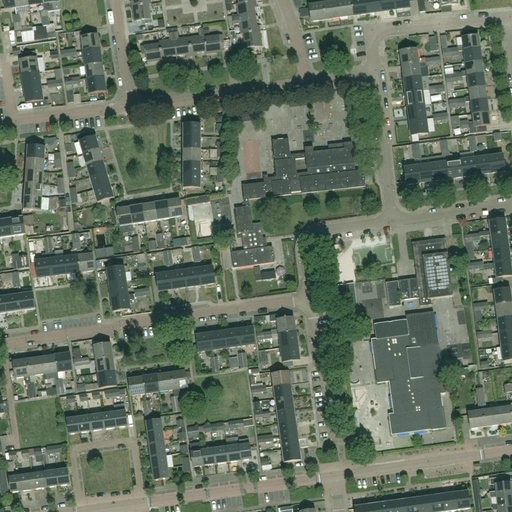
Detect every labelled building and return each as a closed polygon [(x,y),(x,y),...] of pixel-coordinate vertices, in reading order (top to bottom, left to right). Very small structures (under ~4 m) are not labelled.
[(3,0),(5,10),(15,8),(13,0),(3,0)] [(29,6),(27,0),(13,0),(15,8),(29,6)] [(41,12),(42,19),(48,18),(47,12),(61,10),(60,2),(59,2),(53,3),(52,0),(42,0),(43,4),(44,11),(41,12)] [(316,0),(318,5),(310,6),(312,23),(327,21),(324,4),(323,0),(316,0)] [(323,0),(324,4),(327,21),(341,19),(338,2),(330,3),(329,0),(323,0)] [(345,0),(346,1),(338,2),(341,19),(355,17),(352,0),(345,0)] [(366,0),(353,0),(352,0),(355,17),(369,15),(366,0)] [(380,0),(366,0),(369,15),(383,13),(380,0)] [(380,0),(383,13),(397,11),(395,0),(380,0)] [(409,0),(395,0),(397,11),(411,9),(409,0)] [(423,0),(417,0),(419,13),(426,12),(423,0)] [(253,2),(238,4),(236,4),(238,15),(231,16),(232,20),(255,17),(253,3),(253,2)] [(148,4),(134,6),(132,6),(134,22),(145,21),(145,24),(151,23),(148,4)] [(257,32),(255,17),(232,20),(232,24),(238,23),(240,34),(242,34),(257,32)] [(206,52),(204,37),(203,29),(198,29),(199,35),(189,37),(191,54),(205,52),(206,52)] [(257,32),(242,34),(245,53),(251,52),(251,48),(261,47),(259,31),(257,32)] [(162,58),(177,56),(173,32),(169,33),(170,40),(159,41),(159,44),(162,58)] [(173,32),(177,56),(191,54),(189,37),(178,38),(177,32),(173,32)] [(83,52),(100,50),(98,35),(81,38),(83,52)] [(206,52),(205,52),(206,54),(221,52),(220,42),(223,41),(222,35),(204,37),(206,52)] [(464,51),(479,49),(477,36),(462,38),(463,46),(458,47),(459,52),(464,51)] [(437,51),(439,50),(438,47),(437,47),(435,37),(429,38),(431,52),(437,51)] [(162,58),(159,44),(141,46),(142,53),(145,52),(147,63),(162,60),(162,58)] [(400,52),(402,66),(418,64),(426,63),(425,60),(425,58),(418,59),(416,49),(400,52)] [(464,51),(466,64),(481,61),(479,49),(464,51)] [(69,58),(76,56),(75,50),(68,51),(69,58)] [(102,64),(100,50),(83,52),(85,66),(102,64)] [(61,59),(69,58),(68,51),(60,52),(61,59)] [(51,60),(59,59),(58,52),(50,53),(51,60)] [(39,73),(37,58),(20,61),(22,75),(39,73)] [(460,77),(467,76),(483,74),(481,61),(466,64),(467,72),(460,73),(460,74),(460,77)] [(104,78),(102,64),(85,66),(87,80),(104,78)] [(402,66),(404,80),(420,78),(418,64),(402,66)] [(22,75),(24,89),(41,87),(39,73),(22,75)] [(468,79),(469,89),(484,87),(483,74),(467,76),(460,77),(460,74),(452,75),(453,81),(468,79)] [(73,85),(72,78),(65,79),(66,86),(73,85)] [(104,78),(87,80),(89,94),(106,92),(104,78)] [(406,94),(422,92),(429,91),(429,88),(429,86),(421,87),(420,78),(404,80),(406,94)] [(63,87),(62,80),(55,81),(56,88),(63,87)] [(48,89),(56,88),(55,81),(47,82),(48,89)] [(66,87),(68,103),(74,103),(73,91),(72,86),(66,87)] [(41,92),(41,87),(24,89),(26,104),(32,103),(43,101),(41,92)] [(464,103),(471,102),(486,100),(484,87),(469,89),(470,98),(463,99),(464,103)] [(408,108),(424,106),(422,92),(406,94),(408,108)] [(193,107),(191,98),(172,101),(173,110),(193,107)] [(43,101),(32,103),(33,109),(49,106),(48,100),(43,101)] [(471,102),(473,114),(488,112),(486,100),(471,102)] [(408,108),(410,122),(426,120),(424,106),(408,108)] [(486,126),(490,126),(488,112),(473,114),(474,123),(468,124),(468,121),(459,122),(460,127),(460,130),(469,129),(469,135),(487,132),(486,126)] [(262,113),(253,114),(254,121),(263,120),(262,113)] [(452,128),(460,127),(459,122),(459,117),(451,118),(452,128)] [(426,120),(410,122),(411,136),(428,134),(426,120)] [(183,137),(200,137),(200,124),(183,124),(183,137)] [(502,141),(500,133),(493,134),(494,142),(502,141)] [(83,154),(99,149),(95,136),(79,141),(80,146),(83,154)] [(183,150),(201,150),(200,137),(183,137),(183,150)] [(272,141),(277,177),(264,178),(264,183),(242,186),(244,201),(245,207),(235,209),(238,234),(241,233),(244,251),(231,253),(233,269),(274,264),(272,247),(264,248),(261,223),(252,225),(249,201),(266,199),(265,193),(273,192),(273,198),(291,196),(291,193),(301,192),(302,195),(365,188),(363,171),(355,172),(352,142),(328,145),(329,150),(314,152),(313,147),(304,148),(305,153),(290,155),(288,139),(272,141)] [(26,160),(44,161),(45,148),(27,147),(26,160)] [(83,154),(86,166),(103,161),(99,149),(83,154)] [(183,162),(201,162),(201,150),(183,150),(183,162)] [(503,155),(488,157),(491,174),(505,172),(503,155)] [(488,157),(474,159),(477,176),(491,174),(488,157)] [(474,159),(460,161),(463,178),(477,176),(474,159)] [(26,160),(26,173),(43,174),(44,161),(26,160)] [(90,178),(107,173),(103,161),(86,166),(90,178)] [(460,161),(446,163),(449,179),(463,178),(460,161)] [(183,175),(201,175),(201,162),(183,162),(183,175)] [(446,163),(432,165),(435,181),(449,179),(446,163)] [(432,165),(418,167),(421,183),(435,181),(432,165)] [(421,183),(418,167),(404,169),(406,185),(421,183)] [(26,173),(25,185),(43,186),(43,174),(26,173)] [(90,178),(94,190),(110,185),(107,173),(90,178)] [(201,175),(183,175),(183,188),(201,188),(201,175)] [(25,185),(24,198),(42,199),(43,186),(25,185)] [(110,185),(94,190),(98,203),(114,198),(110,185)] [(185,199),(187,206),(210,203),(209,195),(185,199)] [(42,199),(24,198),(23,211),(41,212),(42,199)] [(167,201),(170,219),(171,226),(176,226),(175,218),(183,216),(180,199),(167,201)] [(170,219),(167,201),(155,204),(158,221),(170,219)] [(193,221),(198,220),(196,210),(213,207),(212,203),(190,207),(193,221)] [(158,221),(155,204),(142,206),(145,223),(158,221)] [(130,208),(133,225),(145,223),(142,206),(130,208)] [(133,225),(130,208),(117,210),(120,227),(133,225)] [(23,218),(10,220),(12,237),(25,235),(23,218)] [(10,220),(0,221),(0,238),(12,237),(10,220)] [(490,236),(507,234),(505,220),(489,222),(490,236)] [(507,234),(490,236),(492,250),(509,248),(507,234)] [(412,244),(417,279),(399,281),(401,301),(419,299),(420,307),(432,305),(431,300),(453,297),(446,239),(412,244)] [(96,259),(114,256),(113,248),(95,251),(96,259)] [(509,248),(492,250),(494,264),(511,262),(509,248)] [(65,259),(67,275),(81,273),(78,251),(72,252),(73,258),(65,259)] [(78,251),(81,273),(95,272),(93,255),(83,256),(82,251),(78,251)] [(51,261),(53,277),(67,275),(65,259),(51,261)] [(53,277),(51,261),(36,262),(38,279),(53,277)] [(503,283),(503,278),(511,276),(511,272),(511,262),(494,264),(490,265),(491,270),(495,270),(496,279),(492,279),(493,284),(503,283)] [(110,284),(126,282),(124,268),(107,270),(110,284)] [(198,270),(201,286),(215,284),(213,268),(198,270)] [(184,272),(187,288),(201,286),(198,270),(184,272)] [(170,274),(173,290),(187,288),(184,272),(170,274)] [(173,290),(170,274),(156,276),(158,292),(173,290)] [(239,300),(238,277),(227,277),(227,285),(228,285),(229,300),(239,300)] [(126,282),(110,284),(112,298),(128,296),(126,282)] [(389,308),(401,306),(398,282),(386,283),(389,308)] [(488,307),(495,306),(511,304),(510,289),(504,290),(503,285),(493,287),(493,292),(494,291),(495,300),(487,301),(488,303),(488,307)] [(33,294),(19,296),(21,312),(35,310),(33,294)] [(19,296),(5,298),(7,314),(21,312),(19,296)] [(128,296),(112,298),(114,313),(130,310),(128,296)] [(511,317),(511,305),(511,304),(495,306),(497,320),(511,317)] [(389,383),(394,415),(390,419),(392,436),(447,429),(444,407),(443,407),(441,394),(446,394),(439,346),(438,346),(434,313),(406,317),(407,321),(374,326),(376,340),(372,341),(378,385),(389,383)] [(278,322),(278,321),(283,320),(282,315),(270,316),(271,323),(278,322)] [(511,317),(497,320),(499,334),(511,332),(511,317)] [(294,318),(283,320),(278,321),(278,322),(279,335),(296,333),(294,318)] [(253,329),(239,331),(241,347),(256,345),(253,329)] [(227,349),(241,347),(239,331),(225,333),(227,349)] [(511,332),(499,334),(501,348),(511,346),(511,332)] [(227,349),(225,333),(211,335),(213,351),(227,349)] [(279,335),(281,349),(297,346),(296,333),(279,335)] [(199,353),(213,351),(211,335),(197,337),(199,353)] [(95,362),(112,359),(110,345),(93,347),(95,362)] [(283,363),(291,362),(299,361),(297,346),(281,349),(283,363)] [(511,360),(511,346),(501,348),(502,362),(511,360)] [(81,350),(74,351),(75,361),(82,360),(81,350)] [(55,357),(57,373),(71,371),(69,355),(55,357)] [(43,375),(57,373),(55,357),(41,359),(43,375)] [(41,359),(27,361),(30,377),(43,375),(41,359)] [(95,362),(97,376),(114,373),(112,359),(95,362)] [(30,377),(27,361),(13,363),(15,380),(24,378),(25,386),(28,385),(29,392),(35,392),(34,384),(31,384),(30,377)] [(488,362),(480,363),(481,370),(489,369),(488,362)] [(175,398),(178,398),(182,397),(181,390),(188,389),(185,372),(171,374),(173,391),(174,391),(174,397),(175,398)] [(274,388),(291,385),(289,372),(272,375),(274,388)] [(99,390),(115,387),(114,373),(97,376),(99,390)] [(171,374),(157,376),(159,393),(173,391),(171,374)] [(157,376),(143,378),(145,395),(159,393),(157,376)] [(131,397),(145,395),(143,378),(129,380),(131,397)] [(85,385),(77,386),(78,393),(86,392),(85,385)] [(291,385),(274,388),(275,400),(293,398),(291,385)] [(172,406),(179,405),(178,398),(175,398),(174,397),(171,398),(172,406)] [(293,398),(275,400),(277,413),(295,410),(293,398)] [(254,413),(255,419),(263,418),(262,412),(261,412),(260,402),(254,403),(255,413),(254,413)] [(511,410),(511,404),(505,406),(506,408),(497,410),(499,426),(511,424),(511,412),(511,410)] [(114,406),(115,413),(117,428),(127,427),(125,411),(125,412),(124,405),(114,406)] [(179,405),(172,406),(173,413),(180,412),(179,405)] [(295,410),(277,413),(279,425),(296,423),(295,410)] [(487,411),(483,412),(485,428),(499,426),(497,410),(487,411)] [(471,430),(485,428),(483,412),(479,412),(468,414),(471,430)] [(115,413),(102,415),(104,430),(117,428),(115,413)] [(102,415),(89,416),(91,431),(104,430),(102,415)] [(91,431),(89,416),(76,418),(78,433),(91,431)] [(68,434),(78,433),(76,418),(66,419),(68,434)] [(147,433),(163,430),(161,420),(146,422),(147,433)] [(296,423),(279,425),(281,438),(298,435),(296,423)] [(163,430),(147,433),(149,445),(165,443),(163,430)] [(163,434),(168,442),(175,438),(170,430),(163,434)] [(282,450),(300,448),(298,435),(281,438),(282,450)] [(165,443),(149,445),(151,458),(166,456),(165,443)] [(190,445),(191,453),(193,468),(204,467),(201,451),(200,443),(190,445)] [(240,446),(242,462),(252,461),(250,445),(240,446)] [(242,462),(240,446),(227,448),(229,464),(242,462)] [(229,464),(227,448),(214,450),(216,465),(229,464)] [(300,448),(282,450),(284,463),(302,461),(300,448)] [(201,451),(204,467),(216,465),(214,450),(201,451)] [(166,456),(151,458),(152,471),(168,469),(166,456)] [(67,469),(57,471),(59,486),(69,485),(67,469)] [(168,469),(152,471),(154,481),(169,479),(168,469)] [(57,471),(44,472),(46,488),(59,486),(57,471)] [(44,472),(31,474),(33,490),(46,488),(44,472)] [(31,474),(19,476),(21,491),(33,490),(31,474)] [(8,477),(10,493),(21,491),(19,476),(8,477)] [(490,498),(497,498),(511,496),(511,489),(511,483),(503,484),(502,478),(490,479),(491,486),(496,485),(496,492),(490,493),(490,498)] [(455,493),(458,510),(471,508),(468,491),(455,493)] [(443,495),(445,511),(446,511),(458,510),(455,493),(443,495)] [(430,497),(432,511),(445,511),(443,495),(430,497)] [(493,511),(498,510),(511,509),(511,496),(497,498),(498,505),(492,506),(493,511)] [(418,498),(419,511),(432,511),(430,497),(418,498)] [(405,500),(407,511),(419,511),(418,498),(405,500)] [(393,502),(394,511),(407,511),(405,500),(393,502)] [(380,504),(381,511),(394,511),(393,502),(380,504)]
